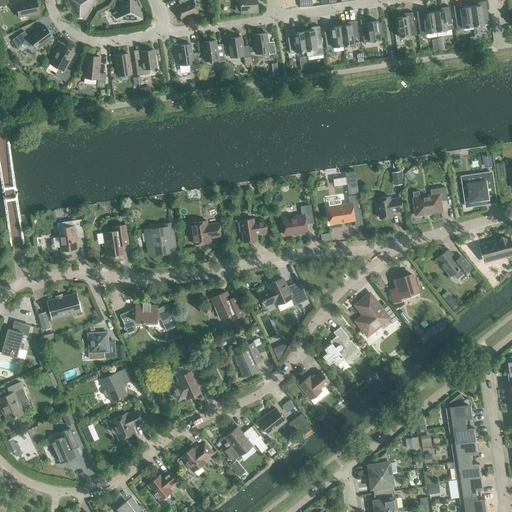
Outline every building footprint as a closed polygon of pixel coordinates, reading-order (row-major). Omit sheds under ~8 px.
[(38,14),(39,14),(35,0),(30,0),(16,3),(16,2),(16,3),(19,18),(20,18),(19,17),(38,13),(38,14)] [(72,14),(86,15),(92,4),(90,0),(68,0),(66,4),(72,14)] [(123,23),(135,23),(142,11),(136,1),(123,0),(116,11),(123,23)] [(176,6),(181,20),(198,14),(193,0),(192,0),(184,0),(185,2),(176,6)] [(239,0),(240,5),(237,5),(235,7),(235,11),(237,13),(241,13),(258,12),(257,12),(256,0),(239,0)] [(480,5),(470,7),(473,27),(489,24),(486,1),(479,2),(480,5)] [(473,27),(470,7),(460,8),(459,5),(453,6),(456,29),(473,27)] [(443,11),(433,12),(436,32),(452,30),(449,7),(443,8),(443,11)] [(436,32),(433,12),(423,14),(422,11),(416,11),(420,34),(436,32)] [(396,18),(399,38),(416,35),(412,12),(406,13),(406,16),(396,18)] [(360,20),(363,43),(380,40),(379,38),(377,22),(377,20),(366,22),(366,19),(360,20)] [(350,25),(340,26),(343,46),(359,43),(356,21),(349,21),(350,25)] [(343,46),(340,26),(330,28),(329,24),(323,25),(326,48),(343,46)] [(33,43),(37,49),(53,37),(45,26),(29,38),(24,31),(12,40),(17,47),(24,42),(28,47),(33,43)] [(306,51),(307,57),(323,55),(319,26),(313,27),(313,30),(303,32),(306,51)] [(290,54),(306,51),(303,32),(293,33),(293,30),(286,31),(290,54)] [(268,52),(269,55),(275,54),(274,42),(268,43),(266,33),(252,35),(254,46),(255,52),(255,54),(268,52)] [(243,56),(243,58),(250,57),(249,53),(248,47),(248,45),(242,46),(241,37),(227,39),(229,49),(230,55),(230,58),(243,56)] [(202,43),(204,61),(218,59),(218,62),(225,61),(223,49),(217,50),(215,40),(202,43)] [(200,69),(198,53),(192,54),(190,44),(176,46),(179,65),(189,64),(190,70),(200,69)] [(71,71),(65,68),(73,53),(60,45),(50,64),(58,68),(54,76),(65,82),(71,71)] [(147,69),(156,67),(153,50),(140,52),(142,60),(135,61),(137,76),(148,74),(147,69)] [(115,55),(118,76),(131,74),(128,54),(115,55)] [(97,87),(104,87),(106,73),(98,73),(100,57),(86,56),(84,78),(97,79),(97,87)] [(490,154),(482,156),(484,168),(492,167),(490,154)] [(503,163),(495,164),(498,180),(505,178),(503,163)] [(409,170),(404,174),(409,180),(414,176),(409,170)] [(463,191),(465,191),(468,190),(470,202),(488,199),(486,188),(493,187),(491,173),(461,177),(463,191)] [(412,198),(415,216),(442,212),(440,201),(447,200),(445,187),(429,190),(430,196),(419,197),(418,191),(412,192),(413,198),(412,198)] [(328,208),(330,223),(354,220),(352,211),(359,210),(356,195),(348,196),(349,205),(328,208)] [(376,210),(378,210),(379,218),(392,217),(391,213),(402,211),(400,198),(389,200),(389,197),(375,199),(376,210)] [(282,219),(285,235),(294,234),(294,233),(298,232),(298,234),(306,233),(305,224),(313,223),(310,205),(300,207),(301,216),(282,219)] [(88,213),(84,222),(91,225),(95,216),(88,213)] [(242,232),(243,242),(256,241),(255,235),(266,233),(264,220),(253,222),(253,219),(240,221),(240,222),(239,222),(240,232),(242,232)] [(57,229),(61,251),(77,249),(75,235),(83,234),(81,220),(64,222),(65,228),(57,229)] [(190,223),(193,245),(209,242),(209,238),(220,237),(218,223),(207,225),(206,221),(190,223)] [(147,241),(149,255),(162,253),(162,251),(168,250),(166,239),(173,238),(171,224),(164,225),(164,228),(157,229),(157,232),(142,234),(143,242),(147,241)] [(103,233),(107,256),(123,254),(121,245),(122,243),(122,242),(127,241),(127,242),(128,242),(125,225),(112,227),(113,232),(103,233)] [(479,246),(483,262),(495,259),(496,260),(503,258),(504,256),(511,254),(511,250),(509,238),(506,239),(502,237),(499,241),(479,246)] [(452,274),(456,280),(471,268),(463,258),(458,262),(448,249),(436,259),(450,276),(452,274)] [(391,290),(394,302),(407,299),(406,296),(417,293),(412,274),(401,278),(401,280),(395,282),(396,288),(391,290)] [(260,294),(265,305),(275,301),(277,305),(291,298),(294,305),(307,299),(300,285),(290,289),(286,288),(282,278),(268,285),(270,290),(260,294)] [(220,319),(229,315),(231,319),(243,314),(237,300),(232,302),(231,301),(229,300),(226,292),(211,298),(220,319)] [(48,302),(52,318),(77,311),(73,295),(48,302)] [(356,305),(363,314),(362,317),(357,321),(367,335),(388,318),(391,323),(397,319),(393,314),(388,318),(369,295),(356,305)] [(455,302),(449,306),(453,311),(458,306),(455,302)] [(119,315),(128,334),(132,331),(133,331),(134,330),(135,329),(135,328),(135,327),(135,322),(156,322),(156,321),(160,319),(164,327),(164,328),(165,328),(165,329),(166,329),(167,330),(168,330),(169,330),(170,329),(178,326),(177,325),(174,317),(168,304),(156,309),(157,306),(149,306),(149,304),(143,303),(143,305),(135,305),(135,308),(119,315)] [(402,312),(399,314),(407,324),(410,321),(402,312)] [(38,315),(42,330),(49,328),(45,313),(38,315)] [(179,315),(174,317),(177,325),(183,323),(179,315)] [(1,353),(16,357),(18,348),(20,349),(21,348),(23,348),(23,347),(24,346),(24,345),(23,344),(23,343),(22,343),(20,342),(22,334),(27,335),(29,326),(14,322),(12,330),(8,329),(3,346),(2,346),(1,350),(2,351),(1,353)] [(329,365),(333,361),(336,365),(344,359),(345,361),(350,357),(352,360),(360,353),(350,340),(350,341),(347,338),(348,337),(340,327),(333,332),(338,338),(324,349),(327,353),(322,356),(329,365)] [(104,352),(104,358),(116,358),(115,343),(108,343),(107,332),(87,333),(89,353),(104,352)] [(288,341),(272,348),(275,357),(283,353),(289,342),(288,341)] [(234,356),(243,377),(258,370),(255,362),(255,361),(255,359),(260,357),(258,354),(255,347),(253,342),(241,348),(243,352),(234,356)] [(261,344),(255,347),(258,354),(264,351),(261,344)] [(124,345),(116,345),(117,358),(125,358),(124,345)] [(42,349),(35,351),(40,365),(47,362),(42,349)] [(196,356),(193,349),(185,353),(189,360),(196,356)] [(173,391),(177,401),(186,397),(185,395),(191,393),(192,396),(200,393),(198,387),(205,384),(197,367),(190,371),(190,372),(177,378),(178,381),(175,383),(173,382),(171,383),(169,384),(169,386),(169,388),(171,390),(173,391)] [(108,396),(110,402),(127,395),(123,386),(123,384),(129,381),(124,369),(101,380),(105,390),(104,391),(103,393),(104,396),(107,397),(108,396)] [(216,370),(210,372),(214,382),(220,380),(216,370)] [(379,370),(375,374),(378,379),(383,375),(379,370)] [(298,385),(310,400),(319,393),(317,391),(329,382),(320,372),(312,379),(310,376),(298,385)] [(52,373),(45,376),(47,382),(55,379),(52,373)] [(0,407),(1,407),(7,421),(23,414),(18,404),(28,400),(19,382),(6,388),(9,395),(0,398),(0,407)] [(445,408),(448,426),(465,424),(464,418),(472,417),(470,403),(470,401),(469,400),(468,399),(467,399),(466,399),(464,400),(459,404),(460,404),(460,406),(445,408)] [(257,421),(269,435),(286,421),(275,408),(268,414),(269,415),(266,417),(265,415),(257,421)] [(117,434),(119,440),(134,433),(131,426),(134,424),(134,425),(141,422),(136,411),(126,416),(125,414),(110,420),(113,426),(112,427),(112,428),(112,429),(111,430),(112,431),(112,432),(113,433),(114,433),(114,434),(115,434),(117,434)] [(70,413),(62,417),(66,426),(74,422),(70,413)] [(292,421),(303,435),(312,428),(300,414),(292,421)] [(453,432),(455,443),(455,444),(476,440),(474,428),(473,428),(473,429),(465,430),(465,424),(448,426),(449,433),(453,432)] [(89,425),(82,428),(89,443),(96,440),(89,425)] [(224,437),(239,456),(252,446),(250,444),(253,442),(262,452),(267,448),(251,427),(246,431),(246,432),(243,435),(237,427),(224,437)] [(51,442),(60,463),(75,456),(71,448),(72,447),(71,445),(76,443),(70,429),(58,434),(60,438),(51,442)] [(13,438),(4,442),(6,447),(15,443),(13,438)] [(450,444),(453,462),(466,460),(470,460),(469,454),(477,452),(477,453),(478,452),(476,440),(455,444),(455,443),(450,444)] [(191,471),(193,472),(205,463),(204,461),(213,454),(204,443),(199,447),(200,448),(196,452),(193,447),(180,457),(186,464),(185,464),(191,471)] [(368,465),(370,477),(391,474),(397,473),(395,462),(389,463),(387,451),(376,460),(376,464),(368,465)] [(219,455),(214,459),(218,464),(223,461),(219,455)] [(453,462),(456,480),(481,476),(479,464),(467,466),(466,460),(453,462)] [(240,466),(234,471),(239,477),(245,472),(240,466)] [(147,485),(160,501),(171,491),(169,488),(178,481),(170,471),(164,476),(165,477),(162,479),(159,475),(147,485)] [(372,488),(373,494),(393,491),(391,474),(370,477),(371,488),(372,488)] [(432,475),(425,476),(426,484),(433,483),(432,475)] [(456,480),(458,498),(475,495),(474,489),(482,488),(483,488),(481,476),(456,480)] [(182,482),(178,486),(182,491),(187,488),(182,482)] [(438,482),(426,484),(428,494),(439,493),(438,482)] [(373,501),(374,511),(377,511),(396,509),(393,491),(373,494),(374,501),(373,501)] [(464,504),(465,511),(484,511),(486,511),(484,500),(476,501),(475,495),(458,498),(459,504),(464,504)] [(140,511),(142,511),(131,497),(116,509),(118,511),(140,511)]
